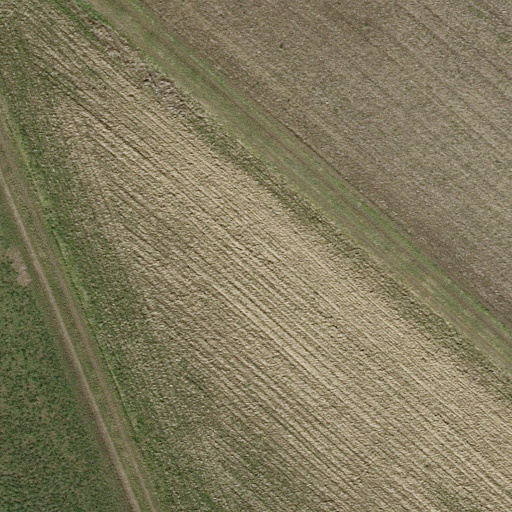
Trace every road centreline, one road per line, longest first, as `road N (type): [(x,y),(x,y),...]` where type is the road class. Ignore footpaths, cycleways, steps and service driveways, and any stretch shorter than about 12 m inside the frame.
road 1 (track): [(114,0),(511,349)]
road 2 (track): [(0,135),(153,511)]
